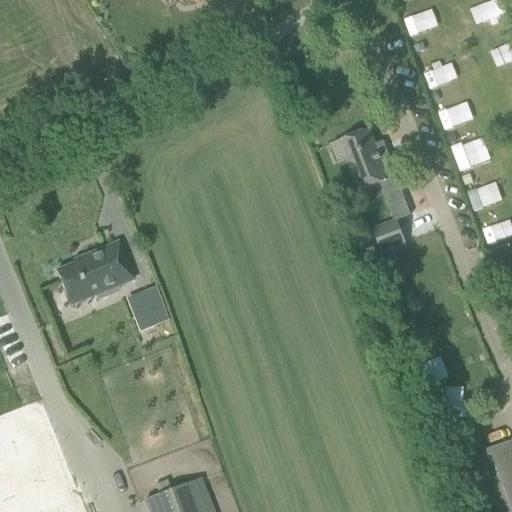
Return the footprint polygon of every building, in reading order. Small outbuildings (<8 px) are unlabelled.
[(434,5),(401,18),(409,38),(441,25),(434,5)] [(511,40),(495,45),(502,69),(511,65),(511,40)] [(446,71),(427,76),(431,91),(450,85),(446,71)] [(460,113),(441,119),(447,138),(466,131),(460,113)] [(331,145),(337,163),(345,160),(358,193),(396,178),(386,153),(378,156),(369,131),(331,145)] [(476,145),(453,153),(462,179),(485,171),(476,145)] [(474,208),(501,199),(495,182),(468,191),(474,208)] [(484,228),(491,241),(507,233),(500,220),(484,228)] [(406,245),(396,221),(372,230),(381,255),(406,245)] [(361,246),(366,258),(375,255),(370,242),(361,246)] [(69,306),(133,281),(118,244),(83,257),(85,261),(56,272),(69,306)] [(380,281),(391,277),(385,258),(373,262),(380,281)] [(474,511),(511,511),(511,442),(456,463),(474,511)] [(148,511),(211,511),(199,480),(145,501),(148,511)]
